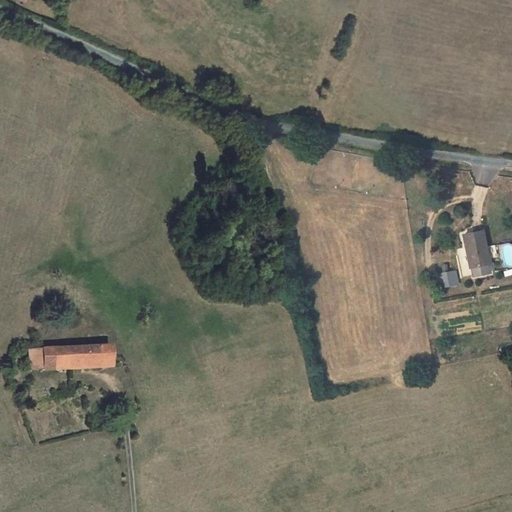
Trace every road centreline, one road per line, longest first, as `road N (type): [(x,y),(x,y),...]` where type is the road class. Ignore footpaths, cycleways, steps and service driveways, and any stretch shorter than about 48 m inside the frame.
road 1 (unclassified): [(511,167),(265,127),(0,9)]
road 2 (track): [(112,386),(126,426),(133,511)]
